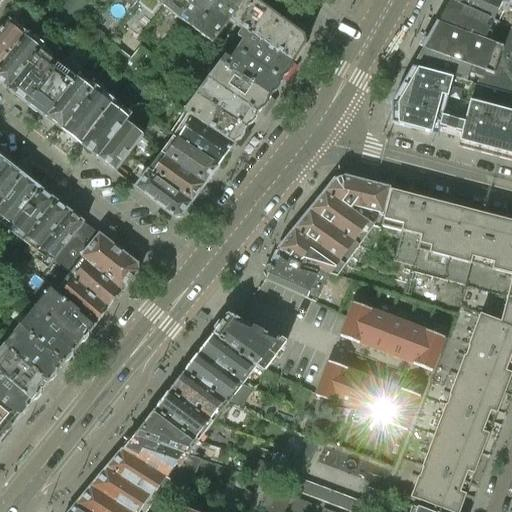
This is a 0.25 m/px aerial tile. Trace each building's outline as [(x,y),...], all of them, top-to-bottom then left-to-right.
[(75,18),(86,0),(68,0),(62,9),(75,18)] [(183,16),(194,0),(169,0),(165,6),(157,17),(167,24),(172,18),(179,23),(183,16)] [(194,0),(183,16),(191,22),(187,29),(194,34),(199,27),(218,0),(194,0)] [(218,0),(199,27),(208,35),(204,41),(212,46),(229,23),(228,22),(244,0),(218,0)] [(303,36),(253,0),(244,0),(228,22),(229,23),(240,31),(241,31),(291,63),(305,44),(303,36)] [(499,1),(497,0),(450,0),(450,1),(494,20),(498,22),(504,11),(502,10),(500,7),(502,2),(499,1)] [(511,7),(511,0),(499,0),(499,1),(502,2),(500,7),(502,10),(504,11),(508,13),(511,7)] [(494,20),(450,1),(438,23),(488,40),(494,42),(503,24),(498,22),(494,20)] [(511,94),(511,48),(494,42),(488,40),(438,23),(423,49),(485,71),(480,86),(492,89),(511,94)] [(5,25),(0,31),(0,68),(24,39),(27,35),(19,29),(16,33),(5,25)] [(291,63),(241,31),(240,31),(236,38),(243,42),(236,51),(280,80),(291,63)] [(24,39),(0,68),(0,83),(10,91),(36,58),(45,48),(37,43),(34,47),(24,39)] [(412,68),(474,84),(480,86),(485,71),(423,49),(412,68)] [(280,80),(236,51),(229,60),(223,56),(219,62),(269,95),(280,80)] [(27,104),(54,71),(36,58),(10,91),(27,104)] [(75,80),(78,76),(80,74),(63,60),(54,71),(27,104),(45,118),(74,81),(75,80)] [(269,95),(219,62),(206,80),(256,113),(269,95)] [(474,84),(412,68),(391,103),(391,124),(437,136),(438,132),(460,138),(474,84)] [(78,76),(75,80),(74,81),(45,118),(63,132),(93,94),(96,90),(78,76)] [(256,113),(206,80),(195,96),(245,128),(256,113)] [(474,84),(460,138),(459,142),(477,146),(492,89),(480,86),(474,84)] [(492,89),(477,146),(497,152),(511,94),(492,89)] [(96,90),(93,94),(63,132),(81,146),(113,103),(96,90)] [(511,94),(497,152),(511,155),(511,94)] [(245,128),(195,96),(183,112),(233,144),(245,128)] [(113,103),(81,146),(97,159),(125,123),(127,120),(130,116),(113,103)] [(233,144),(183,112),(168,134),(172,137),(217,166),(233,144)] [(125,123),(97,159),(115,172),(142,136),(125,123)] [(217,166),(172,137),(160,154),(204,185),(217,166)] [(204,185),(160,154),(148,171),(191,203),(204,185)] [(7,165),(0,173),(0,206),(23,177),(7,165)] [(191,203),(148,171),(136,189),(173,218),(181,217),(191,203)] [(0,223),(7,229),(39,189),(23,177),(0,206),(0,223)] [(334,180),(326,189),(368,223),(372,226),(379,228),(389,190),(342,177),(334,180)] [(23,243),(55,202),(39,189),(7,229),(7,230),(23,243)] [(326,189),(311,209),(353,242),(368,223),(326,189)] [(511,221),(390,190),(381,226),(401,231),(393,262),(413,267),(411,272),(465,286),(460,307),(459,307),(511,326),(511,221)] [(34,259),(70,213),(55,202),(23,243),(29,247),(25,252),(34,259)] [(311,209),(297,227),(340,260),(353,242),(311,209)] [(66,246),(84,224),(70,213),(34,259),(48,270),(53,264),(66,246)] [(84,224),(66,246),(122,293),(138,272),(137,264),(99,235),(84,224)] [(277,251),(276,252),(281,256),(330,272),(340,260),(297,227),(277,251)] [(108,309),(122,293),(66,246),(53,264),(69,276),(108,309)] [(265,266),(262,273),(265,278),(264,280),(315,303),(327,277),(334,280),(336,274),(330,272),(281,256),(276,252),(270,265),(265,266)] [(16,276),(28,286),(35,277),(23,268),(16,276)] [(108,309),(69,276),(55,293),(95,326),(108,309)] [(79,345),(27,301),(3,282),(0,285),(0,310),(19,327),(63,364),(79,345)] [(95,326),(55,293),(41,282),(27,301),(79,345),(80,343),(84,342),(88,338),(88,334),(95,326)] [(358,344),(371,310),(353,303),(347,318),(340,337),(358,344)] [(511,326),(459,307),(436,368),(511,397),(511,394),(511,373),(511,374),(511,373),(511,326)] [(376,351),(389,317),(371,310),(358,344),(376,351)] [(262,372),(286,341),(264,331),(266,327),(255,322),(253,326),(228,315),(222,322),(218,323),(214,328),(215,332),(213,334),(262,372)] [(394,358),(407,324),(389,317),(376,351),(394,358)] [(412,365),(425,331),(407,324),(394,358),(412,365)] [(63,364),(19,327),(12,334),(17,338),(7,349),(47,383),(63,364)] [(431,372),(444,338),(425,331),(412,365),(431,372)] [(262,372),(213,334),(200,351),(245,387),(249,390),(254,383),(262,372)] [(47,383),(7,349),(3,345),(0,348),(0,355),(1,356),(0,357),(0,375),(31,402),(32,401),(37,400),(40,395),(41,391),(47,383)] [(245,387),(200,351),(184,372),(228,404),(228,403),(239,408),(243,403),(251,391),(249,390),(245,387)] [(334,403),(347,369),(328,362),(315,395),(315,396),(334,403)] [(511,397),(436,368),(413,429),(488,457),(500,426),(493,423),(496,414),(503,417),(511,397)] [(352,410),(365,376),(347,369),(334,403),(352,410)] [(228,404),(184,372),(171,388),(214,421),(228,404)] [(31,402),(0,375),(0,408),(16,421),(31,402)] [(370,417),(383,383),(365,376),(352,410),(370,417)] [(388,424),(401,390),(383,383),(370,417),(388,424)] [(309,392),(298,387),(290,407),(301,411),(309,392)] [(214,421),(171,388),(157,407),(200,439),(214,421)] [(406,431),(419,397),(401,390),(388,424),(406,431)] [(200,439),(157,407),(135,434),(188,454),(200,439)] [(0,440),(16,421),(0,408),(0,440)] [(476,488),(488,457),(413,429),(390,490),(446,511),(459,511),(469,486),(476,488)] [(187,492),(201,460),(192,456),(188,454),(135,434),(133,438),(129,438),(124,444),(124,448),(122,450),(166,479),(187,492)] [(108,467),(152,496),(153,497),(166,479),(122,450),(108,467)] [(140,511),(152,496),(108,467),(93,485),(133,511),(140,511)] [(304,495),(309,483),(301,480),(301,481),(297,492),(304,495)] [(311,498),(316,485),(309,483),(304,495),(311,498)] [(248,484),(239,504),(248,508),(257,488),(248,484)] [(133,511),(93,485),(75,505),(85,511),(133,511)] [(319,501),(324,488),(316,485),(311,498),(319,501)] [(259,508),(268,511),(283,511),(289,496),(267,488),(259,508)] [(326,503),(331,491),(324,488),(319,501),(326,503)] [(375,491),(366,488),(362,500),(370,503),(375,491)] [(334,506),(338,494),(331,491),(326,503),(334,506)] [(341,509),(346,497),(338,494),(334,506),(341,509)] [(349,511),(353,500),(346,497),(341,509),(349,511)] [(289,511),(315,511),(317,507),(295,499),(289,511)] [(349,511),(357,511),(361,502),(353,500),(349,511)] [(367,511),(370,503),(362,500),(361,502),(357,511),(367,511)]
